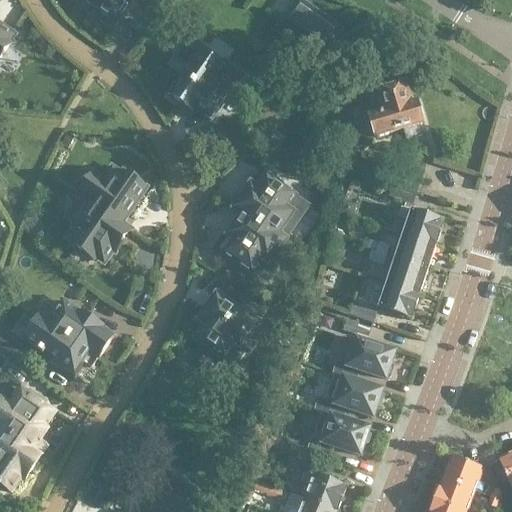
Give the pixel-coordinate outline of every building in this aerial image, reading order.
[(80,0),(115,24),(131,0),(80,0)] [(146,0),(146,1),(159,10),(166,0),(146,0)] [(300,0),(296,0),(280,24),(325,56),(344,30),(300,0)] [(0,58),(10,44),(9,42),(13,36),(0,27),(0,58)] [(214,121),(246,77),(196,41),(183,59),(196,68),(175,97),(197,113),(199,111),(214,121)] [(412,107),(406,87),(364,99),(376,139),(404,131),(406,141),(422,136),(419,126),(422,125),(416,106),(412,107)] [(396,177),(420,185),(423,174),(411,170),(399,166),(396,177)] [(123,224),(148,189),(125,173),(124,175),(115,168),(106,180),(97,174),(81,196),(82,197),(83,196),(122,224),(123,224)] [(417,192),(420,185),(396,177),(395,179),(392,188),(416,196),(417,192)] [(254,189),(247,199),(245,197),(236,211),(244,216),(245,215),(284,244),(285,243),(300,222),(293,217),(303,204),(269,180),(259,193),(254,189)] [(413,206),(416,196),(392,188),(389,198),(392,200),(413,206)] [(75,225),(66,238),(97,260),(98,258),(105,263),(113,251),(115,252),(132,230),(123,224),(122,224),(83,196),(82,197),(66,218),(75,225)] [(345,202),(341,214),(353,218),(357,206),(345,202)] [(403,236),(436,248),(444,223),(411,212),(402,209),(399,218),(408,221),(403,236)] [(270,266),(277,271),(293,249),(285,243),(284,244),(245,215),(244,216),(236,228),(237,229),(231,238),(236,242),(226,256),(260,280),(270,266)] [(333,230),(330,238),(340,242),(343,233),(333,230)] [(403,236),(395,260),(428,271),(436,248),(403,236)] [(377,254),(385,257),(388,248),(380,245),(377,254)] [(377,254),(374,264),(382,267),(385,257),(377,254)] [(387,284),(420,295),(428,271),(395,260),(387,284)] [(411,320),(420,295),(387,284),(382,299),(373,296),(370,305),(379,308),(378,309),(411,320)] [(248,356),(265,334),(256,328),(265,316),(231,292),(223,303),(216,298),(206,311),(208,312),(201,322),(207,326),(197,339),(230,364),(240,350),(248,356)] [(64,303),(48,325),(98,360),(113,338),(64,303)] [(349,316),(372,324),(376,314),(352,306),(349,316)] [(40,319),(24,341),(74,376),(82,365),(90,371),(98,360),(48,325),(40,319)] [(347,323),(343,333),(367,341),(371,330),(347,323)] [(272,336),(283,345),(290,335),(279,326),(272,336)] [(22,347),(0,331),(0,349),(14,358),(22,347)] [(335,377),(356,384),(359,372),(385,381),(386,378),(390,379),(394,368),(390,367),(394,354),(347,339),(339,364),(337,363),(333,376),(335,377)] [(0,373),(8,362),(0,355),(0,373)] [(322,415),(343,422),(347,410),(373,419),(377,407),(381,408),(384,397),(380,396),(382,392),(356,384),(335,377),(326,402),(319,400),(314,412),(322,415)] [(53,414),(21,391),(11,406),(2,401),(0,404),(0,432),(39,459),(48,447),(38,440),(45,430),(43,428),(53,414)] [(343,422),(322,415),(314,440),(312,440),(308,452),(330,461),(334,449),(360,457),(364,446),(368,445),(371,437),(368,433),(369,431),(343,422)] [(39,459),(0,432),(0,486),(11,494),(22,479),(24,480),(39,459)] [(311,456),(299,451),(297,459),(308,463),(311,456)] [(511,491),(511,490),(511,453),(509,455),(508,457),(498,462),(511,491)] [(448,471),(444,481),(473,492),(482,470),(469,465),(469,464),(465,463),(453,458),(452,461),(449,462),(447,468),(448,471)] [(310,485),(304,501),(334,511),(337,511),(346,489),(314,476),(314,477),(305,473),(301,482),(310,485)] [(286,494),(258,482),(254,481),(250,489),(283,503),(286,494)] [(436,500),(436,502),(460,511),(465,511),(473,492),(444,481),(440,490),(438,492),(435,498),(436,500)] [(494,491),(490,499),(499,503),(502,494),(494,491)] [(499,503),(490,499),(487,507),(495,511),(499,503)] [(300,511),(292,511),(280,508),(278,511),(334,511),(304,501),(300,511)] [(429,511),(460,511),(436,502),(435,505),(432,506),(430,511),(429,511)]
